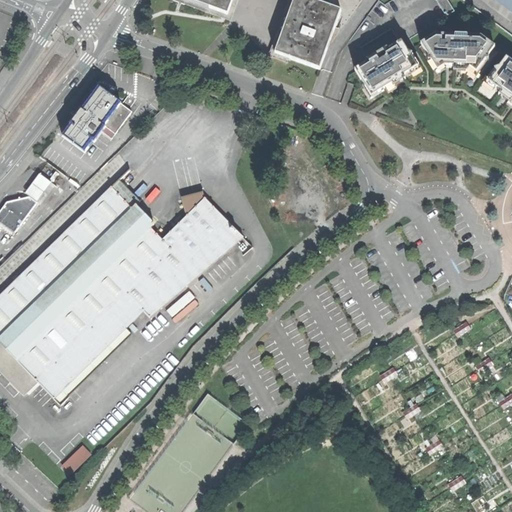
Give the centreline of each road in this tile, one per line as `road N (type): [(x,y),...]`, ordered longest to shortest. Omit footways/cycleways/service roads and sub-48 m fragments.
road 1 (residential): [(94,511),(196,359),(367,201),(372,187),(334,122),(310,106),(104,33)]
road 2 (primary): [(0,173),(104,33)]
